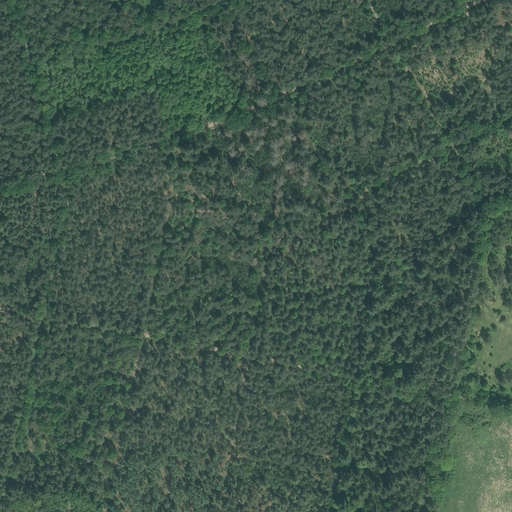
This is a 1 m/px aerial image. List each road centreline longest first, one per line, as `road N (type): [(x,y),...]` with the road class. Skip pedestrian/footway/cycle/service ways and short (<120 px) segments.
road 1 (track): [(62,167),(245,111),(393,41)]
road 2 (track): [(18,0),(62,167)]
